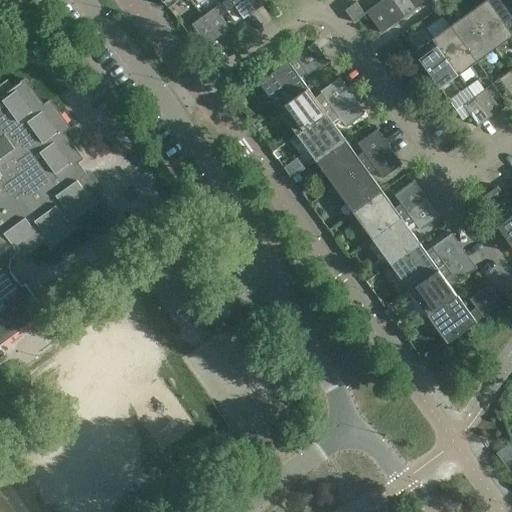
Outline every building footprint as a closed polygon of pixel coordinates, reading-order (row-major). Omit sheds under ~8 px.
[(255,11),(246,0),(229,0),(244,20),(255,11)] [(266,3),(264,0),(246,0),(255,11),(266,3)] [(405,17),(392,0),(383,0),(378,4),(394,25),(405,17)] [(416,9),(409,0),(392,0),(405,17),(416,9)] [(427,1),(426,0),(409,0),(416,9),(427,1)] [(511,36),(511,34),(487,0),(486,0),(469,13),(495,49),(511,36)] [(511,0),(487,0),(511,34),(511,0)] [(366,15),(356,2),(345,11),(354,23),(366,15)] [(394,25),(378,4),(367,13),(382,33),(394,25)] [(230,29),(215,8),(203,17),(218,38),(230,29)] [(495,49),(469,13),(451,26),(477,62),(495,49)] [(218,38),(203,17),(192,25),(207,46),(218,38)] [(477,62),(451,26),(432,39),(459,75),(477,62)] [(459,75),(432,39),(414,52),(440,89),(459,75)] [(328,61),(314,43),(295,57),(308,75),(328,61)] [(308,88),(288,61),(259,82),(279,109),(308,88)] [(511,73),(511,71),(499,80),(511,97),(511,73)] [(352,95),(340,78),(320,92),(333,109),(352,95)] [(21,287),(9,269),(10,259),(15,255),(19,260),(45,241),(50,248),(77,228),(72,222),(98,203),(76,173),(72,176),(67,170),(82,159),(63,133),(70,128),(50,101),(44,106),(25,80),(0,97),(0,356),(5,353),(0,347),(0,345),(46,312),(25,284),(21,287)] [(327,114),(308,88),(279,109),(297,135),(327,114)] [(501,111),(486,89),(474,98),(490,119),(501,111)] [(365,113),(362,109),(352,95),(333,109),(345,127),(365,113)] [(490,119),(474,98),(463,106),(478,127),(490,119)] [(345,140),(327,114),(297,135),(316,161),(345,140)] [(390,147),(377,130),(358,144),(370,161),(390,147)] [(364,166),(345,140),(316,161),(335,187),(364,166)] [(402,165),(390,147),(370,161),(383,179),(402,165)] [(382,192),(364,166),(335,187),(353,213),(382,192)] [(427,199),(415,182),(395,196),(408,213),(427,199)] [(511,207),(497,187),(479,200),(493,220),(511,207)] [(401,218),(382,192),(353,213),(372,239),(401,218)] [(440,217),(427,199),(408,213),(420,231),(440,217)] [(511,215),(497,226),(511,246),(511,215)] [(420,243),(401,218),(372,239),(391,264),(420,243)] [(464,251),(452,234),(432,248),(445,265),(464,251)] [(439,269),(420,243),(391,264),(409,290),(439,269)] [(477,269),(464,251),(445,265),(458,283),(477,269)] [(457,295),(439,269),(409,290),(428,316),(457,295)] [(503,304),(489,285),(470,299),(483,317),(503,304)] [(477,322),(457,295),(428,316),(448,343),(477,322)]
